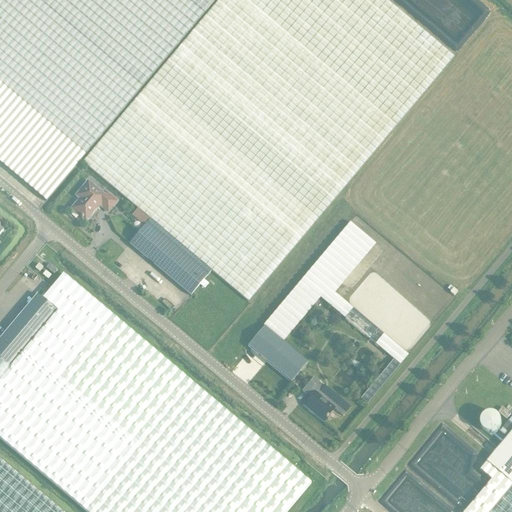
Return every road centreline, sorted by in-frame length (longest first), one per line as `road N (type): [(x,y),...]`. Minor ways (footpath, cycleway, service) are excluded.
road 1 (unclassified): [(363,490),(50,227)]
road 2 (unclassified): [(363,490),(511,314)]
